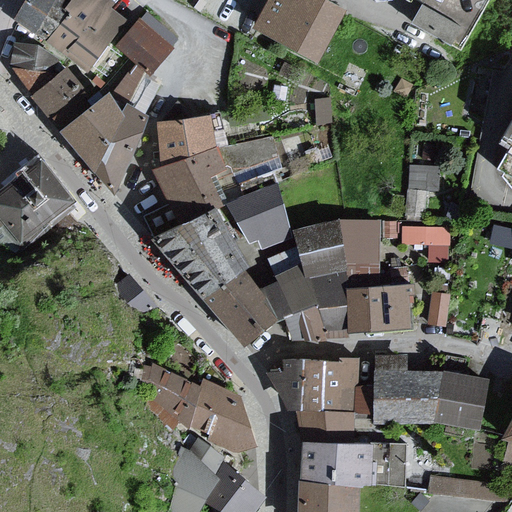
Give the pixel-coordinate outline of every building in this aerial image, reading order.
[(74,14),(70,10),(76,0),(28,0),(18,20),(48,42),(74,14)] [(48,42),(66,55),(109,7),(113,1),(114,0),(76,0),(70,10),(74,14),(48,42)] [(323,0),(271,0),(257,27),(318,60),(344,11),(323,0)] [(421,0),(425,2),(423,5),(413,25),(452,46),(461,51),(489,0),(421,0)] [(126,20),(109,7),(66,55),(79,64),(86,70),(126,20)] [(172,47),(140,20),(119,46),(150,72),(172,47)] [(39,47),(17,44),(16,68),(55,70),(57,63),(58,59),(39,47)] [(55,70),(16,68),(37,95),(62,76),(55,70)] [(137,68),(112,96),(123,112),(126,106),(143,114),(159,84),(137,68)] [(35,97),(41,106),(62,132),(99,103),(68,71),(62,76),(37,95),(35,97)] [(95,170),(123,112),(112,96),(110,94),(99,103),(62,132),(66,136),(95,170)] [(123,112),(95,170),(114,191),(149,117),(143,114),(126,106),(123,112)] [(160,124),(163,153),(165,168),(219,148),(226,147),(218,115),(160,124)] [(511,116),(499,146),(511,153),(499,170),(511,177),(511,116)] [(226,207),(230,205),(277,186),(274,179),(283,176),(272,138),(226,147),(219,148),(226,170),(214,175),(226,207)] [(155,172),(165,190),(185,226),(219,210),(226,207),(214,175),(226,170),(219,148),(165,168),(155,172)] [(41,160),(0,195),(0,217),(6,224),(23,244),(56,216),(75,200),(41,160)] [(412,160),(411,183),(439,184),(440,161),(412,160)] [(291,237),(277,186),(230,205),(249,241),(259,237),(263,247),(268,245),(291,237)] [(155,241),(169,256),(205,298),(241,272),(248,268),(219,210),(185,226),(155,241)] [(308,278),(346,270),(339,221),(316,226),(295,231),(300,248),(304,264),(308,278)] [(379,254),(379,221),(339,221),(346,270),(349,287),(349,288),(378,288),(379,254)] [(448,229),(405,228),(404,242),(431,242),(431,259),(447,259),(448,229)] [(278,276),(304,264),(300,248),(271,260),(274,267),(278,276)] [(268,287),(281,317),(289,315),(316,306),(308,278),(304,264),(278,276),(280,281),(268,287)] [(349,287),(346,270),(308,278),(316,306),(323,331),(325,336),(335,336),(348,336),(347,332),(347,288),(349,288),(349,287)] [(245,343),(261,331),(277,320),(241,272),(205,298),(245,343)] [(154,304),(130,275),(115,287),(140,316),(154,304)] [(412,287),(378,288),(349,288),(347,288),(347,332),(410,327),(409,300),(408,294),(413,293),(412,287)] [(449,295),(434,293),(431,323),(446,324),(449,295)] [(323,331),(316,306),(289,315),(294,339),(307,337),(308,340),(325,339),(325,336),(323,331)] [(375,419),(437,422),(445,373),(408,371),(408,356),(388,355),(378,355),(377,387),(375,414),(375,419)] [(327,412),(355,413),(356,386),(358,359),(340,358),(340,364),(336,364),(330,364),(327,412)] [(299,411),(327,412),(330,364),(285,361),(284,374),(270,373),(289,410),(299,411)] [(175,429),(180,419),(191,427),(202,388),(152,364),(148,398),(175,429)] [(487,380),(464,376),(445,373),(437,422),(479,429),(487,380)] [(219,388),(205,380),(202,388),(191,427),(199,431),(225,445),(235,451),(256,444),(242,401),(219,388)] [(375,414),(377,387),(356,386),(355,413),(375,414)] [(355,413),(327,412),(299,411),(301,426),(303,441),(354,444),(355,413)] [(218,478),(213,475),(222,459),(223,456),(198,440),(190,452),(182,448),(174,477),(179,482),(171,510),(176,511),(197,511),(205,500),(218,478)] [(373,445),(354,444),(303,441),(303,446),(301,483),(359,486),(360,484),(371,484),(373,445)] [(404,446),(373,445),(371,484),(402,486),(404,446)] [(218,478),(205,500),(224,511),(223,511),(252,511),(265,497),(236,472),(222,459),(213,475),(218,478)] [(495,484),(432,476),(429,494),(494,501),(495,484)] [(358,511),(359,486),(301,483),(300,500),(299,511),(358,511)]
